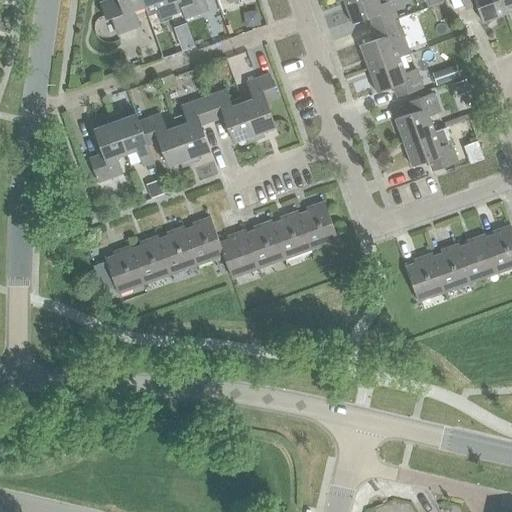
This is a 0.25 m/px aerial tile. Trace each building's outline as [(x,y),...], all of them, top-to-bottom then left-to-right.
[(144,6),(141,0),(106,0),(99,3),(105,20),(111,18),(117,34),(139,27),(133,10),(144,6)] [(141,0),(144,6),(155,2),(161,19),(183,11),(178,0),(141,0)] [(178,0),(183,11),(185,19),(207,11),(203,0),(178,0)] [(368,17),(372,28),(398,19),(390,0),(379,4),(378,0),(342,0),(351,24),(368,17)] [(450,0),(454,9),(463,5),(461,0),(450,0)] [(482,22),(505,14),(500,0),(461,0),(463,5),(465,9),(476,5),(482,22)] [(511,0),(500,0),(505,14),(511,11),(511,0)] [(359,46),(367,69),(399,58),(393,42),(405,38),(398,19),(372,28),(376,39),(359,46)] [(399,58),(367,69),(376,92),(393,86),(397,97),(422,88),(415,68),(404,72),(399,58)] [(432,73),(436,86),(459,78),(454,65),(432,73)] [(253,98),(242,102),(256,140),(264,137),(262,131),(275,127),(265,101),(277,97),(268,73),(247,81),(253,98)] [(457,83),(461,95),(469,92),(465,80),(457,83)] [(224,89),(203,97),(212,121),(224,117),(233,142),(245,137),(247,143),(256,140),(242,102),(231,106),(224,89)] [(394,119),(402,143),(434,132),(428,116),(439,112),(433,93),(407,102),(411,113),(394,119)] [(173,118),(176,126),(190,164),(199,161),(197,155),(209,151),(200,125),(212,121),(203,97),(181,105),(184,114),(173,118)] [(121,112),(112,116),(126,153),(137,149),(147,177),(157,173),(147,145),(138,121),(135,113),(123,118),(121,112)] [(159,113),(138,121),(147,145),(158,141),(167,166),(180,161),(182,167),(190,164),(176,126),(165,130),(159,113)] [(126,153),(112,116),(103,119),(105,124),(93,129),(102,153),(88,158),(97,183),(121,174),(115,157),(126,153)] [(457,162),(445,128),(434,132),(402,143),(410,166),(428,160),(432,171),(457,162)] [(483,162),(475,143),(462,148),(469,167),(483,162)] [(160,185),(147,190),(150,199),(163,194),(160,185)] [(310,249),(337,239),(323,201),(297,211),(310,249)] [(284,258),(310,249),(297,211),(270,220),(284,258)] [(217,240),(218,239),(210,217),(183,227),(197,264),(223,255),(217,240)] [(258,268),(284,258),(270,220),(244,230),(258,268)] [(511,230),(510,225),(483,235),(497,272),(511,266),(511,230)] [(170,274),(197,264),(183,227),(157,236),(170,274)] [(223,255),(231,278),(258,268),(244,230),(218,239),(217,240),(223,255)] [(497,272),(483,235),(457,244),(470,282),(497,272)] [(130,246),(144,283),(170,274),(157,236),(130,246)] [(470,282),(457,244),(430,253),(444,291),(470,282)] [(130,246),(103,255),(105,259),(113,283),(117,293),(144,283),(130,246)] [(430,253),(403,263),(417,301),(444,291),(430,253)] [(105,259),(93,263),(98,276),(102,287),(113,283),(105,259)]
